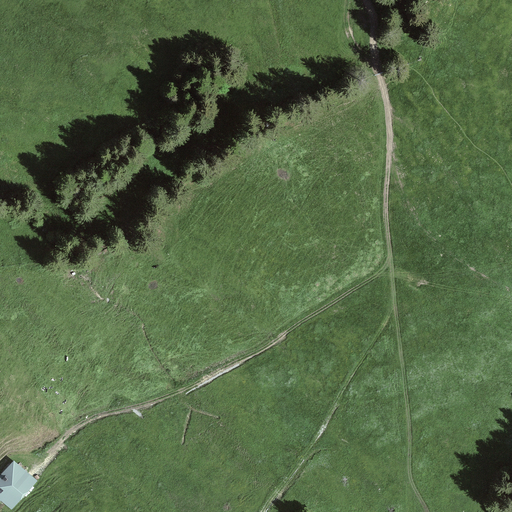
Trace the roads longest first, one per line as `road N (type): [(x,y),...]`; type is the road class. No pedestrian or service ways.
road 1 (track): [(40,462),(85,421),(178,392),(263,348),(392,257)]
road 2 (track): [(268,511),(395,308),(392,257)]
road 3 (track): [(392,257),(378,25)]
